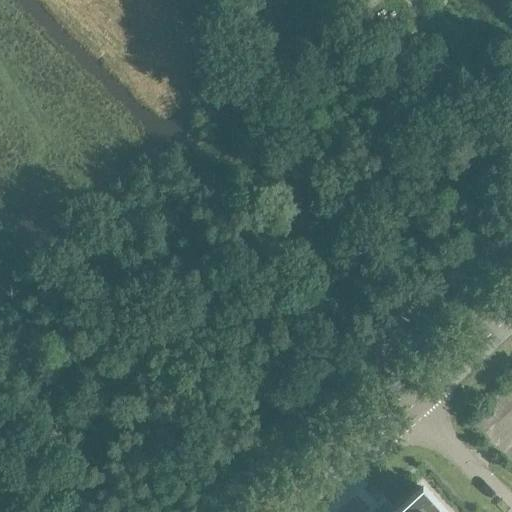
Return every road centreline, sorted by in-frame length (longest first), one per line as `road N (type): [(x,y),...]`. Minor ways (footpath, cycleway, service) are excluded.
road 1 (unclassified): [(294,511),(414,400)]
road 2 (unclassified): [(511,498),(414,400)]
road 3 (unclassified): [(414,400),(511,311)]
